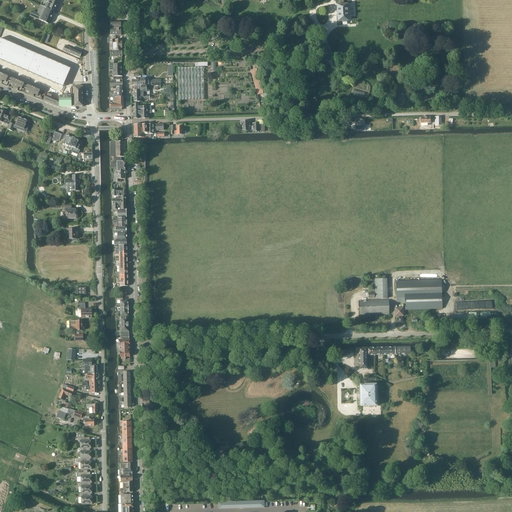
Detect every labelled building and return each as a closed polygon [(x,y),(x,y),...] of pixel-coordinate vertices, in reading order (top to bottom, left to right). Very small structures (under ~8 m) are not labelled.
[(49,24),(58,0),(49,0),(48,3),(47,2),(45,7),(41,6),(37,13),(32,11),(30,16),(42,21),(41,23),(44,25),(45,22),(49,24)] [(337,0),(338,6),(338,21),(342,21),(342,22),(347,22),(347,21),(348,20),(348,14),(349,14),(349,6),(347,6),(347,5),(344,5),(343,0),(337,0)] [(110,35),(121,35),(121,22),(111,22),(111,28),(110,28),(110,35)] [(110,51),(122,51),(122,40),(110,40),(110,51)] [(5,41),(2,50),(7,52),(11,43),(5,41)] [(11,43),(7,52),(12,54),(16,45),(11,43)] [(327,43),(319,46),(324,60),(333,57),(327,43)] [(16,45),(12,54),(17,57),(21,47),(16,45)] [(82,52),(65,45),(63,50),(79,57),(82,52)] [(21,47),(17,57),(22,59),(26,49),(21,47)] [(26,49),(22,59),(27,61),(31,52),(26,49)] [(115,64),(115,57),(122,57),(122,51),(110,51),(110,57),(110,64),(110,71),(113,71),(113,77),(122,76),(122,64),(115,64)] [(7,52),(3,61),(8,64),(12,54),(7,52)] [(31,52),(27,61),(32,63),(36,54),(31,52)] [(12,54),(8,64),(13,66),(17,57),(12,54)] [(36,54),(32,63),(37,65),(41,56),(36,54)] [(41,56),(37,65),(42,67),(46,58),(41,56)] [(17,57),(13,66),(18,68),(22,59),(17,57)] [(46,58),(42,67),(47,70),(51,60),(46,58)] [(22,59),(18,68),(23,70),(27,61),(22,59)] [(51,60),(47,70),(52,72),(56,62),(51,60)] [(27,61),(23,70),(28,72),(32,63),(27,61)] [(56,62),(52,72),(57,74),(61,65),(56,62)] [(215,70),(215,65),(216,65),(220,64),(220,62),(215,62),(211,62),(211,70),(215,70)] [(32,63),(28,72),(33,74),(37,65),(32,63)] [(37,65),(33,74),(38,77),(42,67),(37,65)] [(61,65),(57,74),(62,76),(66,67),(61,65)] [(195,67),(178,67),(178,68),(178,99),(204,99),(203,68),(203,66),(195,67)] [(42,67),(38,77),(43,79),(47,70),(42,67)] [(66,67),(62,76),(67,78),(71,69),(66,67)] [(257,95),(263,94),(257,69),(251,71),(257,95)] [(47,70),(43,79),(49,81),(52,72),(47,70)] [(52,72),(49,81),(54,83),(57,74),(52,72)] [(57,74),(54,83),(59,85),(62,76),(57,74)] [(62,76),(59,85),(64,88),(67,78),(62,76)] [(113,82),(110,82),(110,86),(123,86),(123,78),(113,78),(113,82)] [(18,89),(19,88),(21,82),(15,80),(13,85),(12,87),(18,89)] [(133,95),(146,95),(146,92),(146,86),(145,86),(141,86),(141,91),(133,91),(133,93),(132,93),(132,95),(133,95)] [(34,96),(35,95),(37,89),(31,87),(29,92),(28,94),(32,96),(34,96)] [(116,104),(110,104),(110,108),(111,108),(111,111),(119,111),(120,111),(120,108),(122,108),(123,108),(123,107),(123,97),(123,87),(116,87),(116,89),(113,89),(113,97),(113,103),(114,103),(116,103),(116,104)] [(83,88),(71,88),(72,95),(72,97),(84,97),(84,96),(83,95),(83,88)] [(47,94),(44,100),(59,107),(59,99),(47,94)] [(84,97),(72,97),(72,107),(83,107),(83,98),(84,98),(84,97)] [(146,115),(146,113),(151,113),(151,109),(141,109),(141,111),(133,112),(133,119),(149,118),(149,115),(146,115)] [(0,111),(0,110),(0,121),(8,125),(11,116),(6,114),(6,113),(0,110),(0,111)] [(26,132),(30,122),(27,121),(18,117),(16,125),(11,123),(8,130),(13,132),(15,128),(19,129),(26,132)] [(430,124),(430,119),(428,119),(428,117),(421,117),(421,126),(428,126),(428,124),(430,124)] [(355,122),(356,122),(356,125),(355,125),(355,126),(359,126),(359,129),(361,129),(361,130),(365,130),(365,126),(365,125),(364,125),(364,119),(355,119),(355,122)] [(250,127),(250,122),(241,122),(241,131),(252,130),(252,131),(253,131),(253,132),(265,131),(265,123),(253,124),(253,127),(250,127)] [(142,124),(134,125),(134,138),(142,137),(142,135),(142,124)] [(148,124),(148,131),(148,134),(148,137),(150,137),(150,134),(155,134),(155,131),(156,131),(156,125),(156,124),(155,124),(148,124)] [(59,140),(61,135),(55,132),(52,140),(56,142),(59,140)] [(69,152),(74,139),(66,135),(64,136),(63,138),(64,140),(63,144),(68,146),(67,149),(69,150),(68,152),(69,152)] [(80,150),(81,147),(83,142),(74,139),(69,152),(71,153),(69,154),(67,157),(73,160),(75,155),(79,156),(78,158),(80,159),(86,159),(86,153),(80,153),(78,153),(79,150),(80,150)] [(57,163),(60,164),(62,159),(56,157),(54,164),(56,165),(57,163)] [(125,161),(122,161),(114,162),(111,162),(111,169),(116,169),(116,162),(117,162),(117,171),(116,171),(116,173),(111,173),(112,177),(112,179),(114,179),(114,182),(121,182),(121,179),(126,179),(125,161)] [(79,191),(79,175),(73,175),(73,180),(65,180),(66,187),(69,186),(69,193),(74,193),(74,191),(79,191)] [(113,213),(116,213),(116,212),(117,212),(126,211),(126,195),(118,195),(118,199),(113,199),(113,213)] [(71,209),(71,208),(72,208),(72,204),(61,205),(61,208),(65,208),(66,210),(66,219),(78,219),(78,209),(74,209),(74,210),(72,210),(72,209),(71,209)] [(77,239),(77,233),(78,233),(78,229),(67,229),(67,233),(68,233),(68,239),(72,239),(72,241),(77,241),(77,239)] [(387,279),(376,279),(376,299),(387,299),(387,279)] [(441,280),(396,281),(396,298),(405,298),(405,310),(442,309),(442,294),(441,280)] [(359,315),(389,314),(389,301),(359,302),(359,315)] [(85,306),(79,306),(79,310),(81,310),(82,317),(81,317),(81,318),(92,318),(92,317),(92,310),(85,310),(85,306)] [(402,307),(393,307),(394,316),(402,316),(402,307)] [(69,321),(69,329),(76,329),(76,330),(83,330),(83,321),(69,321)] [(129,338),(129,324),(120,324),(121,332),(122,332),(123,336),(121,336),(121,339),(129,338)] [(75,360),(76,349),(68,348),(67,360),(75,360)] [(368,369),(368,356),(367,348),(356,349),(356,351),(360,351),(360,370),(368,369)] [(130,357),(129,351),(117,351),(117,355),(120,354),(120,357),(121,357),(121,359),(126,359),(125,357),(130,357)] [(92,365),(92,359),(83,359),(83,366),(88,366),(89,374),(97,374),(97,366),(96,366),(96,365),(92,365)] [(97,374),(89,374),(88,374),(88,379),(89,379),(89,386),(97,386),(97,374)] [(361,407),(377,406),(376,385),(360,385),(361,407)] [(71,397),(73,393),(62,389),(59,398),(63,400),(65,394),(71,397)] [(98,413),(98,404),(86,405),(86,408),(89,408),(89,414),(92,414),(98,413)] [(59,411),(57,417),(64,420),(67,413),(59,411)] [(89,419),(89,417),(83,417),(83,420),(85,420),(85,426),(94,426),(94,425),(95,425),(95,422),(94,422),(94,419),(89,419)] [(84,438),(84,435),(76,432),(76,438),(78,438),(78,442),(80,442),(80,448),(91,448),(91,441),(89,441),(89,438),(84,438)] [(90,451),(90,448),(91,448),(80,448),(78,448),(78,452),(80,452),(81,459),(91,458),(91,451),(90,451)] [(90,462),(90,459),(91,459),(91,458),(81,459),(76,459),(76,464),(81,463),(81,470),(91,469),(91,462),(90,462)] [(90,476),(90,472),(77,473),(76,473),(76,477),(77,477),(81,477),(81,483),(92,483),(91,475),(90,476)] [(121,495),(133,494),(132,488),(132,482),(123,482),(123,489),(121,489),(120,489),(121,495)] [(90,486),(90,483),(92,483),(81,483),(79,483),(79,487),(81,487),(81,493),(92,493),(92,486),(90,486)] [(91,496),(91,493),(92,493),(81,493),(79,494),(79,497),(81,497),(82,504),(92,504),(92,496),(91,496)] [(121,503),(133,503),(133,494),(121,495),(121,503)] [(264,501),(218,502),(218,503),(218,505),(219,505),(219,506),(218,506),(218,509),(239,508),(239,507),(243,507),(243,508),(265,508),(265,505),(264,505),(264,503),(264,502),(264,501)]
